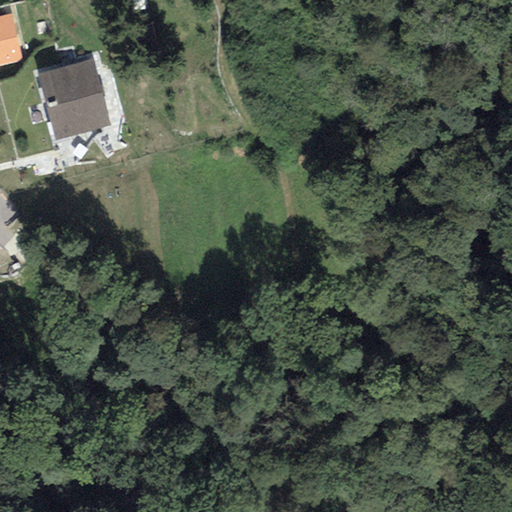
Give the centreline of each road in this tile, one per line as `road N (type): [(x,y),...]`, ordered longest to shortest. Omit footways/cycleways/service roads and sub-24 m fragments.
road 1 (track): [(222,0),(233,91),(290,198),(297,286),(286,415),(299,434),(409,511)]
road 2 (track): [(354,511),(231,449),(190,412),(126,329),(2,231)]
road 3 (track): [(511,57),(428,32),(399,0)]
